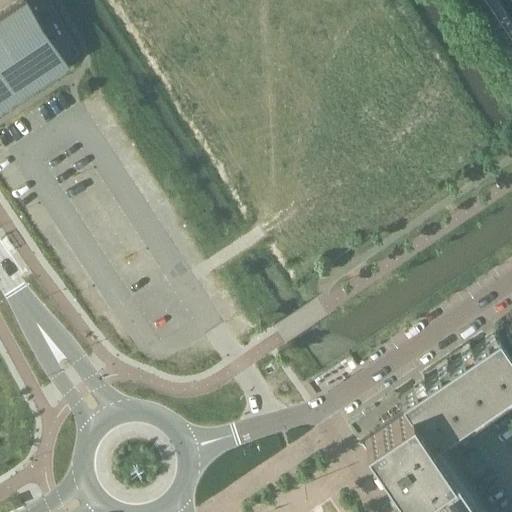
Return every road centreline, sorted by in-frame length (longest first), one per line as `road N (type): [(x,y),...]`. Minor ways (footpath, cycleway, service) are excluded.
road 1 (residential): [(511,280),(318,410)]
road 2 (tertiary): [(15,290),(90,435)]
road 3 (tertiary): [(120,412),(15,290)]
road 4 (residential): [(318,410),(186,448)]
road 5 (residential): [(388,511),(318,410)]
